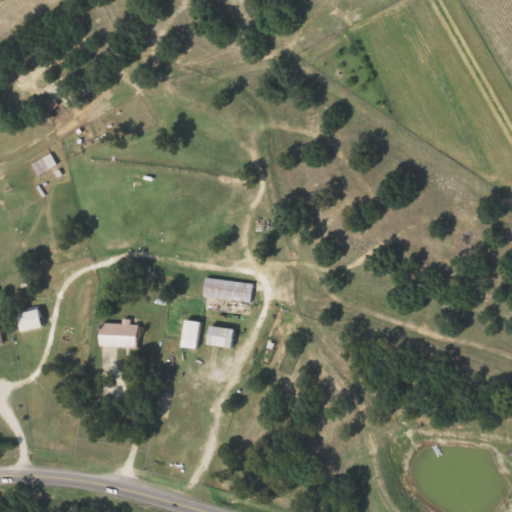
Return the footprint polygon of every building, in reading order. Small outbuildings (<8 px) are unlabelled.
[(248,303),(201,297),(203,277),(251,284),(248,303)] [(18,332),(13,313),(35,308),(40,327),(18,332)] [(194,350),(178,347),(181,320),(198,322),(194,350)] [(135,348),(97,347),(97,323),(120,324),(120,323),(135,323),(135,348)] [(231,329),(229,348),(204,345),(206,326),(231,329)]
